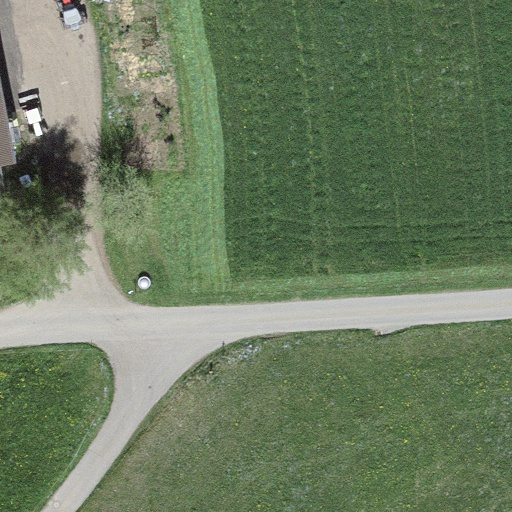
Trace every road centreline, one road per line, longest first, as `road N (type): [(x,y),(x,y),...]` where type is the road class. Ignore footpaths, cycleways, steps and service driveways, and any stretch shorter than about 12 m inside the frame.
road 1 (unclassified): [(179,322),(511,304)]
road 2 (track): [(90,326),(66,125),(32,0)]
road 3 (unclassified): [(179,322),(125,416),(55,511)]
road 4 (unclassified): [(0,332),(179,322)]
